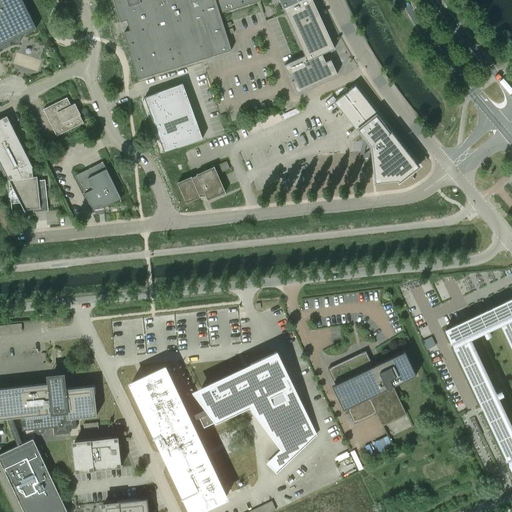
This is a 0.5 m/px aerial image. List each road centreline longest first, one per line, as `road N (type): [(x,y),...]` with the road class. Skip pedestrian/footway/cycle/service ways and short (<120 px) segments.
road 1 (unclassified): [(0,310),(453,264),(510,240)]
road 2 (unclassified): [(0,269),(450,222),(479,199)]
road 3 (unclassified): [(453,165),(395,199),(169,224)]
road 4 (unclassified): [(169,224),(142,158),(115,137),(101,105),(80,0)]
road 5 (unclassified): [(453,165),(398,107),(333,0)]
road 6 (secondary): [(404,0),(495,120)]
road 7 (unclassified): [(48,238),(169,224)]
